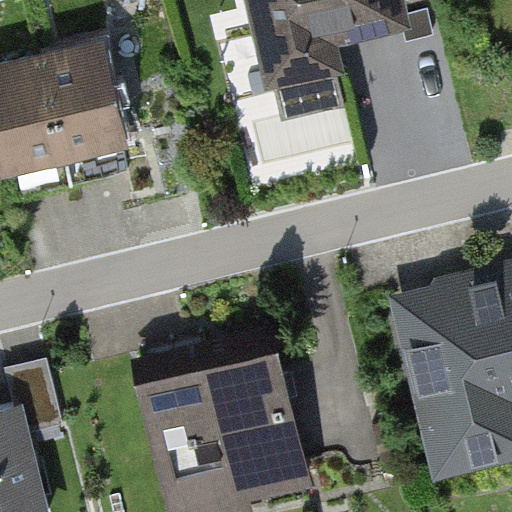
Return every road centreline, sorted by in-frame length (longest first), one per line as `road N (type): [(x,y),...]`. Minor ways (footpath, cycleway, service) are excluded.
road 1 (residential): [(0,310),(511,188)]
road 2 (unknown): [(394,54),(444,204)]
